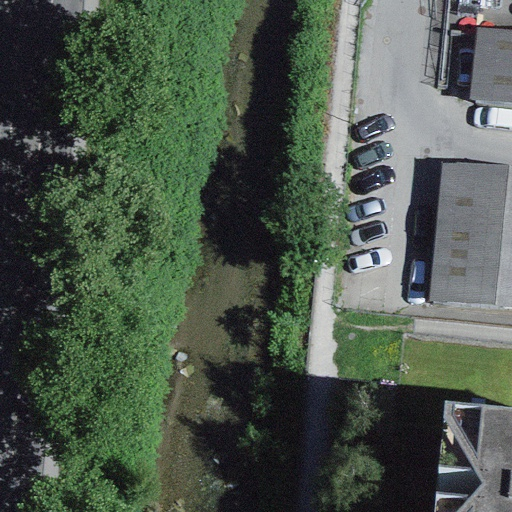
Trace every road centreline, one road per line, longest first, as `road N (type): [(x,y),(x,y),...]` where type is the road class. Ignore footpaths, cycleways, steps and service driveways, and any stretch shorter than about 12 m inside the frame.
road 1 (secondary): [(0,447),(38,0)]
road 2 (residential): [(423,0),(400,269)]
